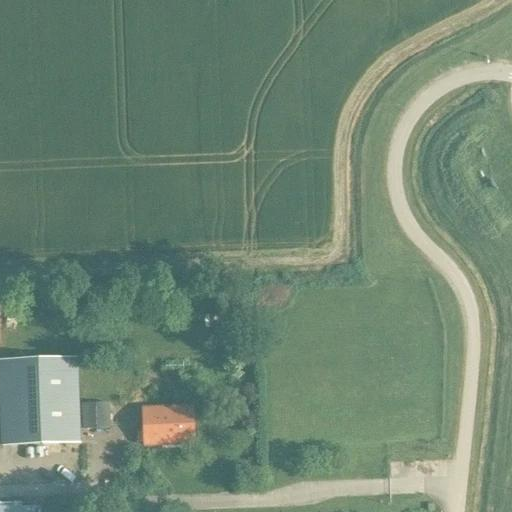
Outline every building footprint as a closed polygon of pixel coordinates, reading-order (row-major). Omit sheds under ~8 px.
[(0,445),(77,443),(75,359),(0,361),(0,445)] [(81,431),(106,430),(105,405),(80,405),(81,431)] [(142,447),(191,445),(190,408),(141,410),(142,447)] [(51,450),(54,468),(64,466),(61,448),(51,450)] [(41,507),(40,494),(17,495),(18,508),(41,507)]
